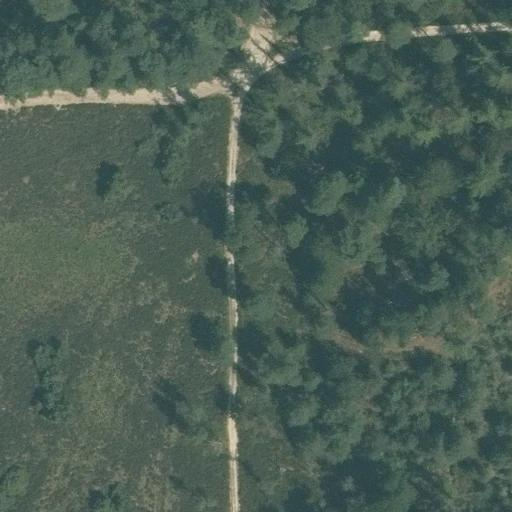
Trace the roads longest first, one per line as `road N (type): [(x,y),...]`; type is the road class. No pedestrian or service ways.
road 1 (track): [(235,511),(238,79)]
road 2 (track): [(249,73),(327,41),(511,26)]
road 3 (track): [(238,79),(196,92),(0,100)]
